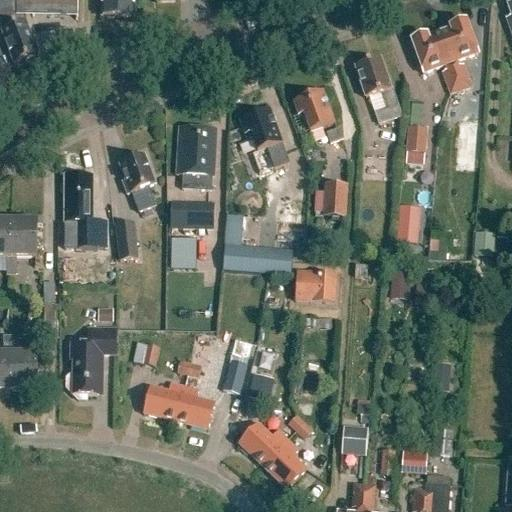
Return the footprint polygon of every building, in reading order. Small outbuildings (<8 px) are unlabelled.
[(0,0),(0,29),(1,33),(1,34),(13,66),(38,57),(26,24),(26,18),(77,19),(77,0),(0,0)] [(101,0),(101,19),(134,20),(134,0),(101,0)] [(450,29),(450,32),(439,36),(461,94),(471,90),(463,68),(458,70),(457,65),(478,57),(466,24),(450,29)] [(447,74),(442,75),(450,97),(461,94),(439,36),(428,40),(427,38),(411,43),(423,77),(445,69),(447,74)] [(380,96),(385,112),(375,115),(379,127),(401,120),(392,92),(391,92),(380,61),(355,70),(365,101),(380,96)] [(323,94),(293,105),(298,119),(303,117),(310,136),(335,127),(323,94)] [(420,126),(422,109),(410,108),(408,125),(420,126)] [(290,166),(282,146),(270,113),(240,124),(245,138),(250,136),(257,155),(267,151),(275,172),(290,166)] [(330,147),(348,140),(344,130),(326,136),(330,147)] [(176,178),(183,179),(182,193),(208,194),(209,180),(214,180),(216,141),(208,140),(209,132),(179,131),(176,178)] [(426,158),(428,132),(408,131),(406,156),(426,158)] [(126,185),(123,186),(128,198),(132,197),(139,216),(155,210),(148,191),(155,188),(144,159),(120,168),(126,185)] [(65,226),(75,226),(75,251),(106,251),(106,225),(92,225),(92,180),(67,180),(66,198),(65,198),(65,226)] [(346,222),(348,189),(324,188),(322,221),(346,222)] [(213,234),(213,208),(171,207),(171,233),(213,234)] [(228,220),(226,238),(241,239),(243,221),(228,220)] [(0,260),(6,261),(10,261),(11,224),(0,223),(0,260)] [(6,261),(6,278),(16,279),(16,261),(36,261),(36,224),(11,224),(10,261),(6,261)] [(133,227),(116,229),(120,264),(137,262),(133,227)] [(459,253),(463,231),(454,230),(450,251),(459,253)] [(493,264),(494,241),(476,240),(474,263),(493,264)] [(193,271),(193,241),(169,241),(168,271),(193,271)] [(225,250),(223,274),(272,278),(274,254),(225,250)] [(392,275),(390,303),(409,305),(412,277),(392,275)] [(297,276),(295,305),(334,307),(336,279),(297,276)] [(417,301),(439,302),(441,283),(419,281),(417,301)] [(55,308),(54,287),(44,287),(44,308),(55,308)] [(44,308),(44,331),(55,331),(55,308),(44,308)] [(116,332),(88,331),(88,348),(71,347),(70,364),(73,364),(72,376),(66,382),(66,392),(78,404),(87,404),(87,398),(102,399),(103,359),(116,359),(116,332)] [(10,357),(11,394),(37,393),(36,357),(39,357),(38,338),(28,339),(29,356),(14,357),(10,357)] [(0,357),(0,394),(11,394),(10,357),(14,357),(13,339),(3,339),(4,357),(0,357)] [(157,370),(162,350),(148,347),(144,368),(157,370)] [(202,370),(180,364),(177,377),(198,383),(202,370)] [(240,399),(247,372),(229,367),(222,395),(240,399)] [(447,394),(449,367),(435,367),(433,393),(447,394)] [(258,376),(250,403),(264,407),(272,380),(258,376)] [(150,391),(143,417),(175,425),(184,390),(171,387),(168,395),(150,391)] [(184,390),(175,425),(208,434),(215,407),(196,402),(198,394),(184,390)] [(313,434),(297,419),(288,428),(304,444),(313,434)] [(258,427),(239,447),(263,470),(288,444),(277,434),(271,440),(258,427)] [(344,430),(341,458),(366,460),(368,433),(344,430)] [(451,460),(453,435),(435,434),(433,459),(451,460)] [(263,470),(287,493),(306,473),(292,460),(298,454),(288,444),(263,470)] [(382,453),(380,477),(393,479),(395,455),(382,453)] [(427,457),(403,455),(401,477),(425,479),(427,457)] [(362,511),(364,489),(354,488),(352,511),(357,511),(356,511),(362,511)] [(425,493),(423,511),(448,511),(450,490),(426,488),(425,493)] [(364,489),(362,511),(373,511),(375,490),(364,489)] [(423,511),(425,493),(414,492),(412,511),(423,511)]
